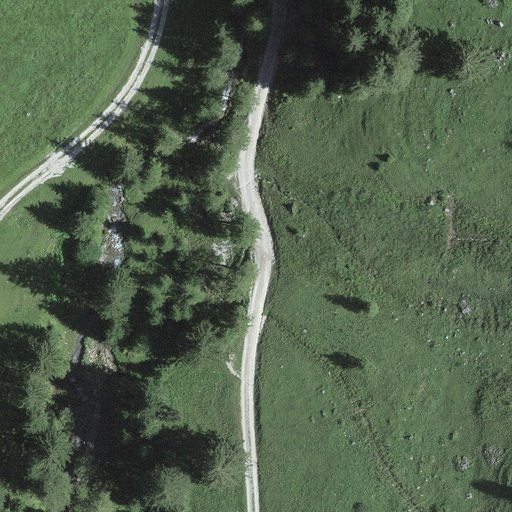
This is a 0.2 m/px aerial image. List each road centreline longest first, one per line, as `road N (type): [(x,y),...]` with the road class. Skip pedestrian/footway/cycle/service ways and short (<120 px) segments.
road 1 (track): [(277,0),(244,145),(243,197),(258,260),(246,346),(250,511)]
road 2 (track): [(156,0),(145,54),(109,112),(0,217)]
